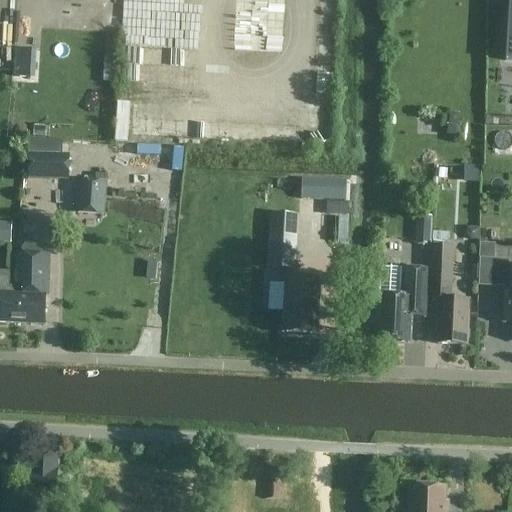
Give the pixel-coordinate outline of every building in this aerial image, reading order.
[(130,0),(131,22),(156,21),(155,0),(130,0)] [(176,13),(176,23),(213,24),(213,13),(176,13)] [(261,90),(275,91),(275,60),(261,60),(261,90)] [(249,66),(202,61),(199,87),(246,93),(249,66)] [(29,155),(29,179),(69,180),(70,156),(29,155)] [(79,182),(77,207),(76,214),(102,216),(103,209),(104,184),(79,182)] [(428,238),(430,238),(432,217),(416,216),(414,245),(428,246),(428,238)] [(22,255),(15,255),(14,280),(14,285),(23,285),(22,295),(19,294),(17,325),(44,326),(45,297),(48,297),(49,256),(37,255),(38,249),(35,247),(25,246),(23,249),(22,255)] [(451,287),(453,251),(431,250),(429,286),(451,287)] [(68,290),(93,288),(91,257),(66,259),(68,290)] [(511,267),(506,268),(503,323),(505,323),(505,317),(511,317),(511,267)] [(379,297),(379,312),(374,318),(378,324),(377,342),(409,344),(410,318),(426,319),(429,272),(403,270),(401,298),(379,297)] [(0,323),(17,325),(19,294),(22,295),(23,285),(14,285),(14,280),(13,279),(13,273),(0,272),(0,323)] [(283,284),(281,338),(315,340),(318,286),(283,284)] [(470,333),(467,331),(468,301),(439,300),(437,345),(466,347),(466,342),(469,340),(470,333)] [(58,451),(30,449),(29,470),(28,494),(56,495),(57,471),(58,451)] [(284,469),(264,468),(263,500),(283,501),(284,469)] [(446,511),(447,504),(444,504),(445,489),(410,488),(409,511),(446,511)] [(393,511),(393,503),(380,502),(380,510),(393,511)]
